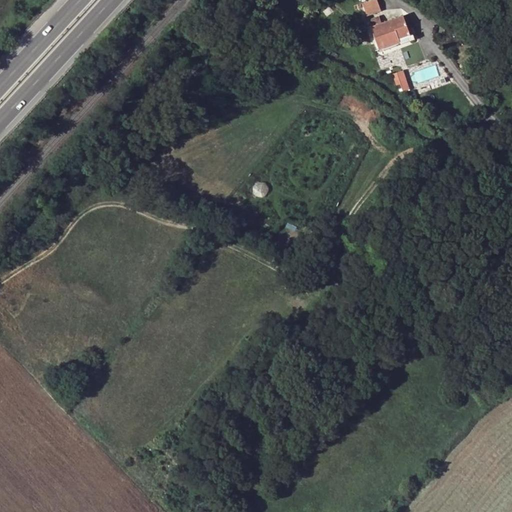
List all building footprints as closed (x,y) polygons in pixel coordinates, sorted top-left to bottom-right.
[(377,0),(372,0),(363,4),(367,15),(381,10),(377,0)] [(379,16),(369,19),(379,49),(400,42),(399,37),(410,33),(404,15),(382,23),(379,16)] [(411,35),(410,33),(399,37),(400,42),(414,37),(413,34),(411,35)] [(393,74),(397,85),(401,83),(406,81),(403,70),(393,74)] [(401,83),(403,92),(409,89),(406,81),(401,83)] [(456,393),(453,395),(452,397),(456,400),(461,394),(457,391),(456,393)]
